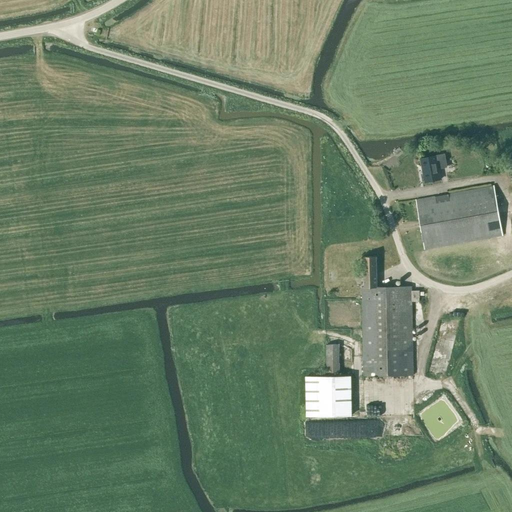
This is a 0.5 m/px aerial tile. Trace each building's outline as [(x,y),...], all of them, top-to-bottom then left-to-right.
[(425,181),(425,182),(441,179),(436,156),(421,159),(423,173),(421,174),(422,182),(425,181)] [(424,249),(502,235),(494,186),(416,200),(424,249)] [(377,287),(376,257),(364,257),(364,288),(362,288),(363,376),(413,375),(411,287),(377,287)] [(326,375),(339,375),(339,362),(339,344),(326,345),(326,375)] [(306,416),(352,416),(351,376),(306,376),(306,416)]
